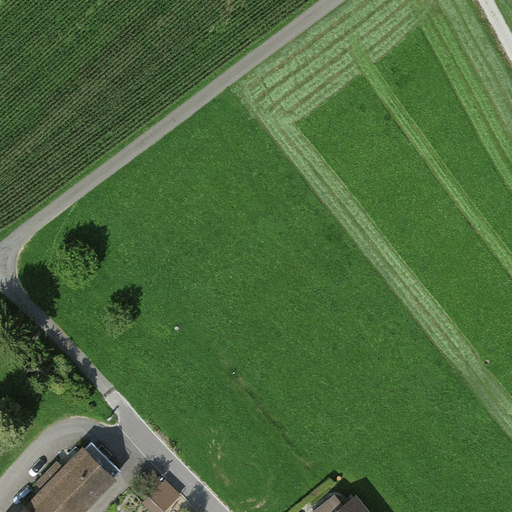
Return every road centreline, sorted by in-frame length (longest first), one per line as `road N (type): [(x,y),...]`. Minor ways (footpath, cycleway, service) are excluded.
road 1 (track): [(333,0),(0,258)]
road 2 (track): [(0,277),(147,441),(70,430),(0,499)]
